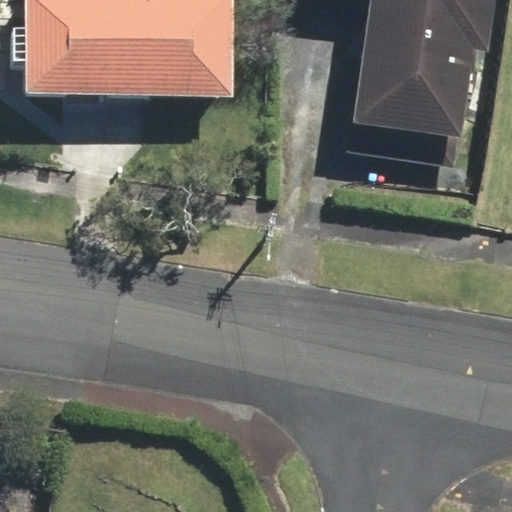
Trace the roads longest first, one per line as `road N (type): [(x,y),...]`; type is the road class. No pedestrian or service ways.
road 1 (residential): [(0,300),(401,363)]
road 2 (residential): [(401,363),(377,511)]
